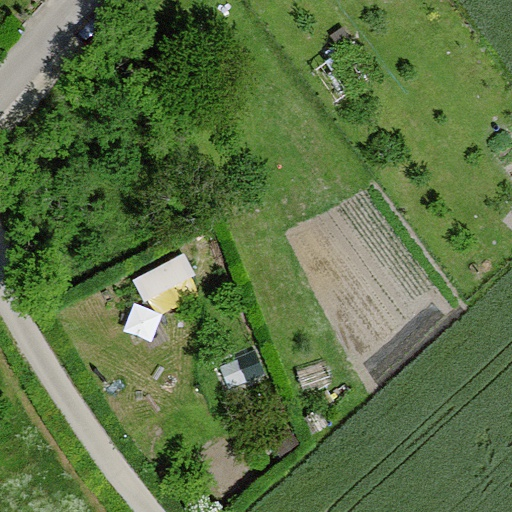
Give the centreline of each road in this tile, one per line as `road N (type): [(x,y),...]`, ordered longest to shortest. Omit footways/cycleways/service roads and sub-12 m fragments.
road 1 (unclassified): [(0,272),(108,460),(152,511)]
road 2 (residential): [(0,92),(84,0)]
